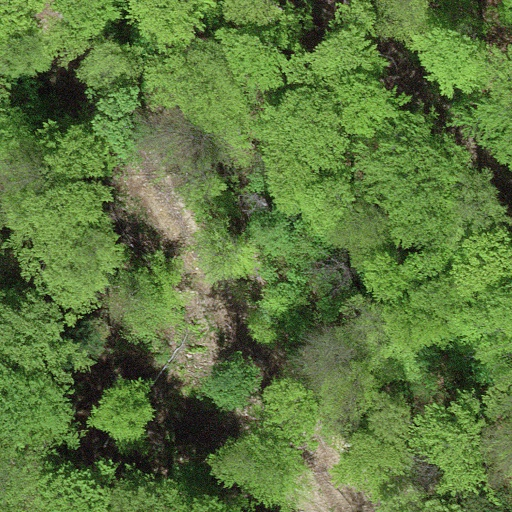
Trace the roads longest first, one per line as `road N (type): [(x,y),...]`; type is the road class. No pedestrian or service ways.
road 1 (track): [(342,511),(98,100),(21,0)]
road 2 (track): [(511,186),(355,0)]
